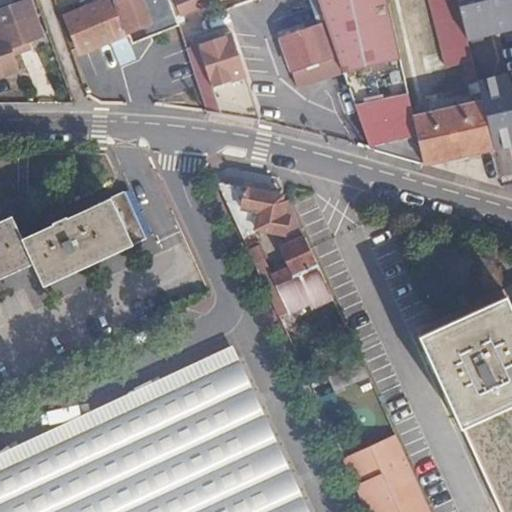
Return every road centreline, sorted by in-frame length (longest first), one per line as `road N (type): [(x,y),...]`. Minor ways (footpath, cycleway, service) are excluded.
road 1 (secondary): [(511,212),(262,145),(121,128)]
road 2 (unknown): [(213,255),(0,350)]
road 3 (residential): [(173,248),(121,128)]
road 4 (secondary): [(121,128),(0,127)]
